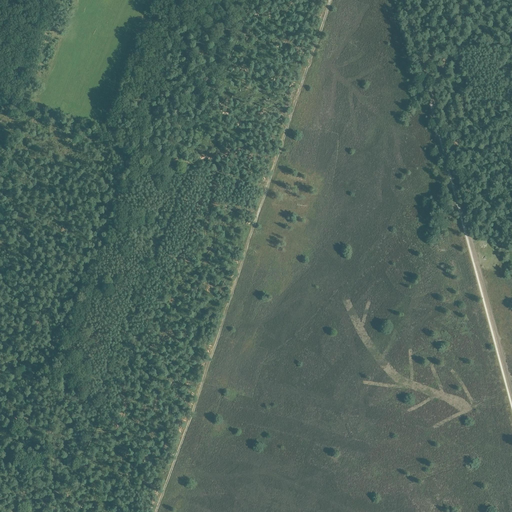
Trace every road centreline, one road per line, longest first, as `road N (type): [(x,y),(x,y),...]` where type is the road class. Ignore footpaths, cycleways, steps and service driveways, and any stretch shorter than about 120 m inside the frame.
road 1 (track): [(329,0),(155,511)]
road 2 (track): [(511,391),(405,0)]
